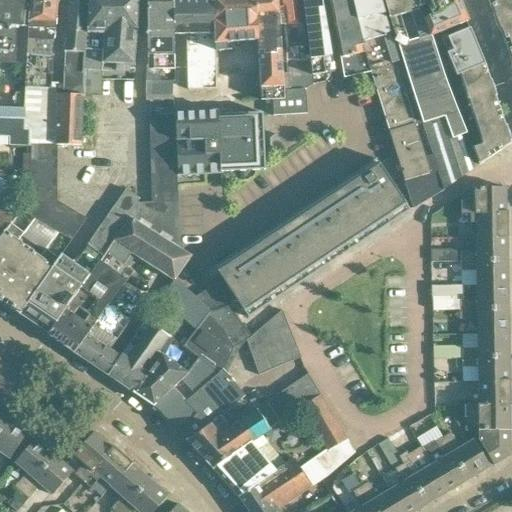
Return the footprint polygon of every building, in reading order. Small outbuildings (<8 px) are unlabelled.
[(19,29),(28,29),(29,0),(0,0),(0,64),(18,65),(19,29)] [(52,85),(52,52),(56,27),(58,0),(29,0),(28,29),(26,55),(26,90),(25,98),(25,109),(24,129),(30,129),(30,145),(56,146),(57,99),(58,85),(52,85)] [(86,33),(89,0),(69,0),(65,52),(64,85),(63,85),(62,95),(82,96),(82,86),(83,70),(86,33)] [(135,74),(138,2),(138,1),(123,0),(89,0),(86,33),(83,70),(102,71),(129,74),(135,74)] [(224,0),(213,1),(214,32),(215,32),(215,52),(228,51),(227,43),(257,41),(258,41),(255,0),(224,0)] [(288,91),(282,0),(255,0),(258,41),(257,41),(259,74),(260,89),(261,101),(273,100),(274,116),(307,114),(306,97),(305,90),(288,91)] [(298,0),(282,0),(288,91),(305,90),(314,85),(312,76),(310,61),(297,62),(297,50),(298,50),(298,43),(305,43),(298,0)] [(334,72),(321,0),(302,0),(310,61),(312,76),(334,72)] [(367,62),(352,0),(329,0),(345,79),(371,74),(368,62),(367,62)] [(430,173),(401,79),(404,78),(379,0),(352,0),(367,62),(368,62),(371,74),(397,157),(413,209),(443,190),(443,189),(438,171),(430,173)] [(439,59),(432,36),(431,36),(428,36),(419,10),(418,10),(417,7),(414,0),(383,0),(438,171),(443,189),(443,190),(443,191),(479,166),(472,148),(445,81),(441,67),(439,59)] [(467,21),(458,0),(414,0),(417,7),(422,5),(425,15),(423,15),(431,36),(432,36),(467,21)] [(511,0),(489,0),(488,1),(495,20),(493,21),(496,26),(497,26),(511,61),(509,62),(511,70),(511,0)] [(174,35),(174,3),(174,1),(147,1),(148,3),(149,69),(147,69),(146,95),(174,95),(174,81),(156,81),(156,70),(174,70),(174,35)] [(216,89),(215,32),(214,32),(213,1),(185,1),(174,1),(174,3),(174,35),(186,35),(187,69),(188,90),(216,89)] [(484,64),(477,46),(470,28),(440,40),(446,56),(447,59),(450,64),(457,76),(460,75),(485,64),(484,64)] [(439,59),(441,67),(450,64),(447,59),(446,56),(439,59)] [(506,130),(493,91),(495,91),(493,85),(491,86),(485,64),(460,75),(467,93),(465,94),(467,99),(469,99),(482,138),(480,139),(482,145),(472,148),(479,166),(510,144),(510,141),(511,141),(509,136),(510,136),(508,130),(506,130)] [(102,97),(102,71),(83,70),(82,86),(82,96),(83,96),(102,97)] [(82,146),(83,96),(82,96),(62,95),(63,85),(58,85),(57,99),(56,146),(57,146),(82,146)] [(24,129),(25,109),(0,108),(0,138),(12,139),(12,146),(30,147),(30,145),(30,129),(24,129)] [(265,171),(263,113),(217,115),(217,113),(175,114),(176,128),(176,143),(177,157),(177,172),(178,176),(219,174),(219,173),(265,171)] [(176,128),(175,114),(149,115),(150,130),(176,128)] [(176,143),(176,128),(150,130),(150,144),(176,143)] [(177,157),(176,143),(150,144),(151,159),(177,157)] [(57,160),(57,146),(56,146),(30,145),(30,147),(30,159),(57,160)] [(0,169),(6,171),(10,153),(0,150),(0,169)] [(177,172),(177,157),(151,159),(151,173),(177,172)] [(57,173),(57,160),(30,159),(30,173),(57,173)] [(222,278),(193,297),(207,310),(227,304),(235,298),(248,318),(370,237),(366,231),(384,219),(388,225),(410,211),(380,165),(358,179),(340,191),(218,272),(222,278)] [(178,186),(178,176),(177,172),(151,173),(152,188),(178,186)] [(57,187),(57,173),(30,173),(30,186),(57,187)] [(57,201),(57,187),(30,186),(30,200),(57,201)] [(178,202),(178,186),(152,188),(152,202),(152,204),(178,202)] [(507,238),(506,213),(505,213),(505,188),(469,189),(461,194),(461,222),(476,222),(476,239),(507,238)] [(99,265),(107,254),(138,209),(138,203),(139,199),(126,191),(74,264),(67,260),(62,256),(60,259),(50,273),(20,314),(26,319),(48,334),(98,265),(99,265)] [(52,228),(67,206),(57,201),(30,200),(30,214),(35,218),(52,228)] [(179,247),(179,213),(178,213),(178,202),(152,204),(152,202),(138,203),(138,209),(136,222),(178,248),(179,247)] [(62,234),(77,212),(67,206),(52,228),(53,229),(59,232),(62,234)] [(136,222),(138,209),(107,254),(127,268),(135,256),(175,281),(192,256),(179,247),(178,248),(136,222)] [(0,238),(11,224),(14,221),(1,212),(0,213),(0,220),(0,221),(0,238)] [(72,240),(86,218),(77,212),(62,234),(72,240)] [(53,229),(52,228),(35,218),(24,233),(11,224),(0,238),(0,299),(35,253),(53,229)] [(50,273),(60,259),(47,249),(59,232),(53,229),(35,253),(0,299),(0,301),(20,314),(50,273)] [(460,250),(456,250),(457,263),(461,263),(507,262),(506,239),(507,239),(507,238),(476,239),(476,252),(460,252),(460,250)] [(74,353),(108,306),(107,305),(132,274),(133,273),(126,268),(127,268),(107,254),(99,265),(98,265),(48,334),(69,349),(74,353)] [(461,263),(448,263),(448,272),(476,271),(477,287),(507,286),(507,262),(461,263)] [(207,310),(175,281),(156,307),(167,314),(172,309),(189,323),(180,333),(189,339),(210,313),(207,310)] [(433,286),(433,310),(459,310),(459,311),(508,310),(507,286),(477,287),(477,300),(465,300),(465,286),(433,286)] [(233,315),(227,304),(207,310),(210,313),(189,339),(184,347),(199,357),(197,359),(219,375),(222,372),(226,375),(227,373),(237,352),(246,339),(250,337),(233,315)] [(110,349),(130,319),(108,306),(74,353),(108,376),(122,356),(121,355),(110,349)] [(267,333),(288,324),(282,309),(264,325),(267,333)] [(509,334),(508,310),(459,311),(459,318),(477,318),(477,335),(509,334)] [(136,394),(163,355),(174,339),(173,338),(178,332),(150,313),(121,355),(122,356),(108,376),(136,394)] [(293,336),(288,324),(267,333),(272,344),(293,336)] [(272,344),(267,333),(264,325),(250,337),(246,339),(251,352),(272,344)] [(509,358),(509,334),(477,335),(478,348),(462,349),(462,359),(509,358)] [(297,347),(293,336),(272,344),(276,355),(297,347)] [(255,363),(276,355),(272,344),(251,352),(255,363)] [(280,366),(301,358),(297,347),(276,355),(280,366)] [(188,373),(163,355),(136,394),(154,407),(172,391),(189,376),(187,374),(188,373)] [(280,366),(276,355),(255,363),(259,375),(280,366)] [(462,359),(456,359),(457,368),(463,368),(478,367),(479,383),(511,382),(511,381),(510,381),(509,358),(462,359)] [(222,418),(222,416),(245,395),(227,373),(226,375),(222,372),(219,375),(197,359),(188,373),(187,374),(189,376),(172,391),(196,414),(180,432),(189,442),(222,418)] [(0,399),(2,401),(19,376),(0,362),(0,399)] [(321,395),(309,374),(296,382),(309,403),(321,395)] [(309,403),(296,382),(290,385),(276,395),(290,417),(309,403)] [(511,406),(511,382),(479,383),(479,395),(466,396),(466,428),(479,428),(479,419),(496,418),(496,430),(510,430),(510,406),(511,406)] [(196,414),(172,391),(154,407),(155,408),(172,426),(173,425),(180,432),(196,414)] [(290,417),(276,395),(267,401),(279,421),(281,423),(290,417)] [(341,428),(321,395),(309,403),(290,417),(281,423),(279,421),(276,423),(281,430),(305,413),(322,441),(341,428)] [(258,439),(263,435),(271,430),(256,409),(229,428),(222,418),(189,442),(214,469),(258,439)] [(511,456),(511,436),(510,430),(496,430),(496,418),(479,419),(479,428),(480,427),(480,440),(494,465),(511,456)] [(0,452),(10,459),(28,433),(7,419),(0,429),(0,452)] [(277,511),(327,477),(355,454),(347,440),(341,428),(322,441),(327,449),(300,467),(293,457),(285,463),(287,465),(240,499),(248,511),(277,511)] [(490,468),(473,439),(460,447),(450,432),(443,437),(469,481),(490,468)] [(113,449),(112,449),(94,433),(74,456),(76,459),(68,468),(73,472),(84,482),(113,449)] [(287,465),(285,463),(263,435),(258,439),(214,469),(237,496),(240,499),(287,465)] [(436,443),(423,451),(431,465),(448,493),(469,481),(443,437),(435,441),(436,443)] [(415,511),(427,505),(398,456),(395,451),(396,451),(388,438),(378,444),(393,469),(395,468),(404,482),(391,490),(403,511),(415,511)] [(23,492),(55,456),(35,439),(15,463),(26,473),(15,486),(22,492),(23,492)] [(132,464),(122,455),(113,447),(112,449),(113,449),(84,482),(90,487),(100,476),(104,480),(94,491),(102,498),(112,487),(132,464)] [(448,493),(431,465),(419,472),(407,452),(398,456),(427,505),(448,493)] [(52,495),(73,472),(68,468),(55,456),(23,492),(22,492),(10,505),(17,511),(41,485),(52,495)] [(116,511),(121,511),(149,480),(132,465),(133,464),(132,464),(112,487),(122,496),(111,508),(116,511)] [(138,511),(156,511),(169,497),(149,480),(121,511),(132,511),(135,509),(138,511)] [(403,511),(391,490),(378,498),(368,482),(360,486),(375,511),(403,511)] [(375,511),(360,486),(353,491),(362,507),(353,511),(375,511)]
